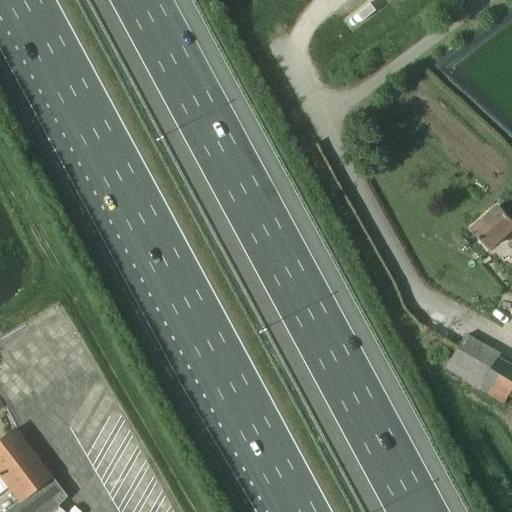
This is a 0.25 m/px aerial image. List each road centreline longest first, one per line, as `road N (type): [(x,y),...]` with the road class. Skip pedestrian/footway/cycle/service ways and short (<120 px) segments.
road 1 (motorway): [(21,0),(298,511)]
road 2 (motorway): [(417,511),(142,0)]
road 3 (unclassified): [(493,335),(413,296),(321,118),(486,0)]
